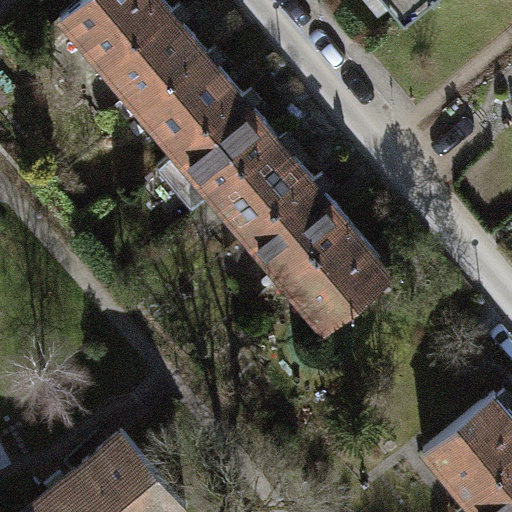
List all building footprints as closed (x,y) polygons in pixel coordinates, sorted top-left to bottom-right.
[(104,61),(171,5),(167,0),(77,0),(63,12),(104,61)] [(384,0),(395,12),(409,0),(384,0)] [(171,5),(104,61),(138,103),(205,46),(171,5)] [(176,147),(243,91),(205,46),(138,103),(176,147)] [(243,91),(176,147),(159,162),(193,202),(210,188),(276,132),(243,91)] [(247,231),(313,175),(276,132),(210,188),(247,231)] [(313,175),(247,231),(281,271),(347,215),(313,175)] [(347,215),(281,271),(327,324),(393,269),(347,215)] [(467,496),(511,460),(511,411),(494,389),(424,446),(467,496)] [(20,511),(170,511),(183,501),(128,437),(119,427),(46,490),(20,511)] [(479,511),(511,511),(511,460),(467,496),(479,511)]
